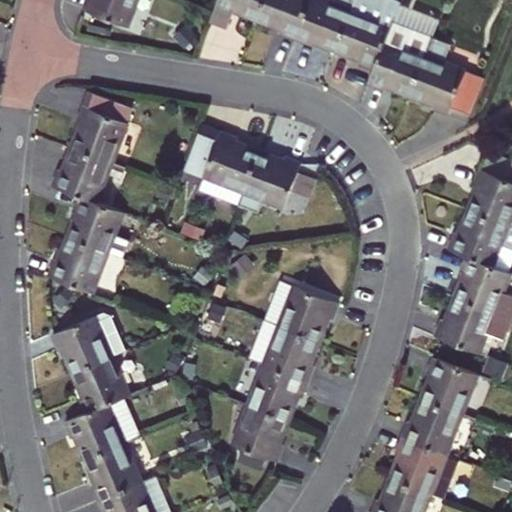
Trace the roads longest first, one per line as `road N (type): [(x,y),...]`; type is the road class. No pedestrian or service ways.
road 1 (residential): [(26,54),(280,92),(337,115),(377,155),(392,182),(403,241),(391,322),(343,449),(307,511)]
road 2 (residential): [(26,54),(1,281),(11,392),(36,511)]
